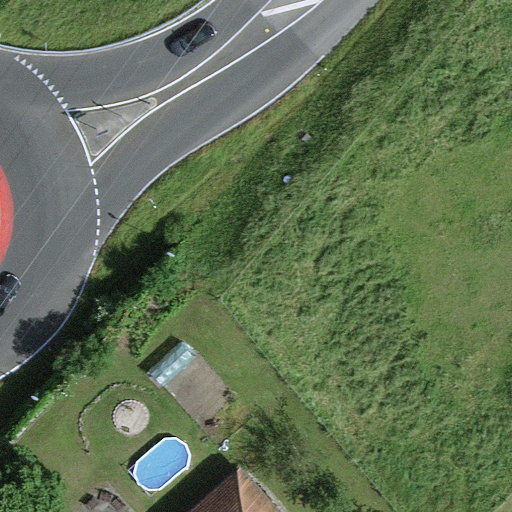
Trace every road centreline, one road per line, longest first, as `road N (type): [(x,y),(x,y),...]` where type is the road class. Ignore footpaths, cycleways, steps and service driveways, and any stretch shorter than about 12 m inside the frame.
road 1 (primary): [(56,221),(166,136),(272,22)]
road 2 (primary): [(272,22),(178,61),(51,88),(6,107)]
road 3 (primary): [(56,221),(52,185),(30,134),(6,107)]
road 4 (primary): [(0,326),(39,282),(56,221)]
